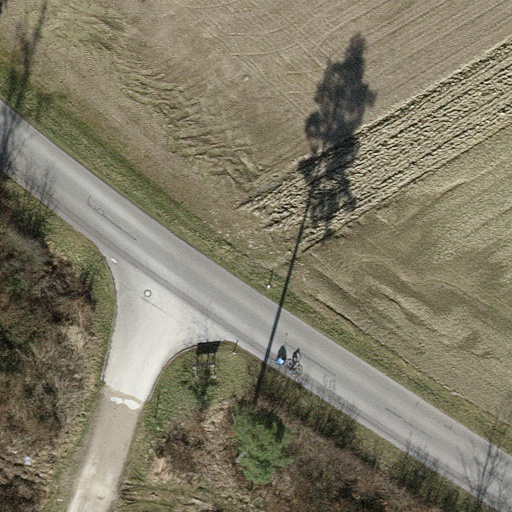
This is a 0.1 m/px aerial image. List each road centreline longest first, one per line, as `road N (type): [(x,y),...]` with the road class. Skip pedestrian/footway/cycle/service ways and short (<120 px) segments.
road 1 (tertiary): [(0,144),(419,442),(511,493)]
road 2 (track): [(132,238),(93,466),(77,511)]
